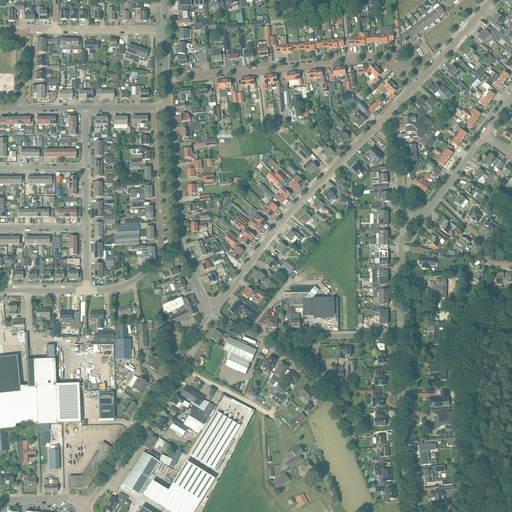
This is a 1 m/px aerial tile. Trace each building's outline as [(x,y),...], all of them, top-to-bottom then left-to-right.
[(177,0),(178,7),(182,6),(182,10),(186,10),(184,0),(177,0)] [(194,0),(195,10),(199,10),(199,6),(203,6),(203,10),(207,10),(207,2),(204,2),(203,0),(194,0)] [(238,3),(236,0),(225,0),(226,2),(226,8),(226,10),(231,10),(230,5),(238,3)] [(135,3),(135,9),(140,9),(140,21),(146,21),(146,13),(146,9),(142,9),(142,3),(135,3)] [(99,4),(99,8),(94,8),(94,12),(91,12),(91,18),(94,18),(94,21),(100,21),(100,12),(100,11),(104,11),(104,4),(99,4)] [(108,16),(108,21),(108,23),(112,23),(112,21),(114,21),(114,16),(115,13),(118,12),(118,11),(118,4),(113,4),(113,8),(111,8),(111,12),(108,12),(108,16)] [(132,9),(132,4),(126,4),(126,8),(125,8),(125,13),(122,13),(122,21),(128,21),(128,13),(132,13),(132,9)] [(440,6),(434,11),(439,17),(445,13),(440,6)] [(67,14),(70,14),(70,7),(65,7),(65,9),(64,9),(61,9),(61,20),(67,21),(67,14)] [(76,14),(79,14),(79,7),(74,7),(74,9),(73,9),(70,9),(70,7),(70,14),(70,21),(76,21),(76,14)] [(79,7),(79,14),(79,21),(86,21),(86,14),(89,14),(89,8),(83,7),(83,9),(80,9),(80,7),(79,7)] [(36,14),(39,14),(39,21),(46,21),(46,12),(42,12),(42,8),(36,8),(36,14)] [(29,13),(25,13),(25,21),(34,21),(34,13),(34,9),(29,9),(29,13)] [(8,15),(4,15),(3,20),(8,20),(8,21),(15,21),(16,11),(8,11),(8,15)] [(434,11),(429,15),(434,22),(439,17),(434,11)] [(181,19),(180,19),(180,24),(192,23),(192,12),(186,12),(181,13),(181,17),(181,19)] [(501,26),(505,20),(496,12),(495,13),(496,14),(492,18),(494,19),(490,23),(490,24),(496,28),(498,30),(498,31),(500,33),(503,36),(505,33),(506,33),(501,29),(502,27),(501,26)] [(429,15),(423,19),(428,26),(434,22),(429,15)] [(269,24),(267,16),(256,17),(257,25),(269,24)] [(423,19),(418,23),(423,30),(428,26),(423,19)] [(418,23),(412,27),(417,34),(423,30),(418,23)] [(412,27),(407,31),(412,38),(417,34),(412,27)] [(510,40),(503,36),(500,33),(498,31),(496,30),(494,32),(488,27),(485,31),(478,39),(486,46),(491,40),(494,42),(496,40),(498,42),(501,39),(508,44),(508,43),(510,41),(510,40)] [(375,28),(370,29),(371,35),(372,35),(372,37),(371,37),(371,42),(379,42),(379,44),(383,43),(382,35),(375,36),(374,33),(375,33),(375,28)] [(188,31),(180,31),(180,40),(184,40),(185,40),(188,40),(188,35),(191,35),(191,31),(188,31)] [(390,31),(382,31),(382,35),(383,43),(387,43),(387,41),(394,40),(393,34),(391,35),(390,31)] [(412,38),(407,31),(401,36),(406,43),(412,38)] [(360,37),(360,46),(365,45),(365,43),(371,42),(371,37),(368,38),(368,33),(364,33),(364,32),(359,33),(360,37)] [(266,41),(256,42),(257,46),(259,46),(259,50),(259,51),(260,56),(268,56),(268,49),(267,49),(267,47),(272,47),(271,37),(270,33),(265,33),(266,36),(266,41)] [(281,46),(276,46),(276,47),(277,52),(283,52),(283,54),(288,53),(287,45),(286,36),(280,37),(280,42),(281,42),(281,46)] [(37,39),(37,46),(45,46),(45,42),(55,42),(55,45),(55,46),(59,46),(59,44),(59,40),(55,40),(47,40),(47,37),(41,37),(41,39),(37,39)] [(360,46),(360,37),(353,38),(353,39),(349,39),(349,45),(356,44),(356,46),(360,46)] [(62,50),(70,50),(71,40),(63,40),(63,44),(59,44),(59,46),(59,52),(59,57),(59,60),(62,60),(62,50)] [(71,40),(70,50),(81,51),(81,50),(81,44),(78,44),(78,40),(71,40)] [(116,53),(116,55),(119,55),(119,45),(116,45),(116,40),(109,40),(109,49),(112,49),(112,52),(114,53),(116,53)] [(326,42),(321,43),(321,48),(329,47),(329,49),(333,49),(332,40),(326,41),(326,42)] [(338,40),(332,40),(333,49),(337,48),(337,46),(344,45),(343,40),(338,40)] [(81,51),(81,65),(86,65),(87,51),(89,51),(89,53),(94,54),(94,50),(97,50),(97,48),(98,43),(93,43),(93,42),(85,42),(84,47),(84,49),(84,50),(81,50),(81,51)] [(315,42),(310,43),(310,51),(315,51),(315,48),(321,48),(321,43),(315,43),(315,42)] [(192,49),(193,49),(193,46),(193,45),(179,43),(178,54),(185,55),(186,48),(192,49)] [(303,44),(298,45),(299,50),(306,49),(306,52),(310,51),(310,43),(303,43),(303,44)] [(247,51),(244,51),(245,58),(254,57),(252,44),(247,45),(247,51)] [(480,46),(487,53),(489,50),(482,44),(480,46)] [(137,57),(140,49),(128,45),(126,53),(124,58),(130,60),(134,61),(135,56),(137,57)] [(293,45),(287,45),(288,53),(292,53),(292,51),(299,50),(298,45),(293,46),(293,45)] [(198,46),(198,52),(199,62),(207,61),(206,46),(198,46)] [(238,57),(242,57),(241,49),(240,46),(235,47),(235,51),(228,52),(229,60),(238,59),(238,57)] [(464,55),(467,58),(468,59),(472,55),(477,61),(480,58),(474,53),(474,52),(470,48),(464,55)] [(145,62),(148,51),(140,49),(137,57),(135,56),(134,61),(133,62),(137,64),(138,60),(145,62)] [(214,61),(222,60),(221,53),(218,53),(218,50),(213,51),(213,54),(214,61)] [(183,56),(183,58),(178,58),(179,65),(187,64),(194,63),(193,55),(190,56),(191,59),(187,60),(186,57),(187,56),(183,56)] [(47,67),(47,57),(40,57),(40,59),(37,59),(37,67),(47,67)] [(490,66),(496,60),(494,58),(488,64),(489,65),(486,68),(487,69),(488,68),(490,66)] [(367,68),(367,67),(364,68),(364,67),(358,68),(358,73),(364,72),(365,72),(365,73),(369,77),(378,69),(373,64),(369,69),(367,68)] [(487,69),(486,68),(482,65),(475,73),(477,74),(480,77),(483,73),(487,69)] [(453,66),(447,72),(450,76),(451,77),(448,79),(451,81),(455,85),(456,86),(464,93),(467,90),(458,80),(457,81),(454,78),(456,76),(457,77),(462,73),(455,66),(454,68),(453,66)] [(340,80),(339,68),(332,69),(333,75),(331,75),(331,76),(332,76),(331,82),(335,82),(335,81),(340,80)] [(345,68),(339,68),(340,80),(345,80),(348,80),(347,74),(348,74),(345,74),(345,68)] [(378,69),(369,77),(369,78),(374,83),(370,87),(373,89),(381,82),(377,78),(382,73),(378,69)] [(37,73),(37,80),(44,80),(44,76),(47,76),(47,75),(51,75),(51,70),(44,70),(44,73),(37,73)] [(322,70),(316,71),(317,79),(321,78),(322,83),(325,82),(325,79),(324,74),(322,74),(322,70)] [(317,79),(316,71),(310,71),(310,78),(309,78),(309,84),(312,84),(312,79),(317,79)] [(302,79),(300,79),(299,72),(293,73),(294,81),(294,86),(300,86),(303,85),(301,79),(302,79)] [(504,72),(499,79),(505,82),(509,76),(504,72)] [(294,81),(293,73),(287,74),(288,80),(286,81),(285,91),(289,91),(290,82),(294,81)] [(483,73),(480,77),(478,78),(490,86),(494,81),(496,83),(495,85),(500,88),(505,82),(499,79),(497,77),(498,75),(495,73),(491,79),(483,73)] [(277,88),(280,87),(279,82),(279,81),(277,81),(276,75),(270,76),(272,88),(277,88)] [(271,84),(270,76),(264,76),(265,83),(263,83),(263,84),(263,89),(266,89),(267,84),(271,84)] [(253,77),(247,78),(248,86),(253,86),(254,91),(257,90),(256,84),(254,84),(253,77)] [(248,86),(247,78),(241,79),(242,85),(240,85),(240,86),(240,92),(243,92),(244,89),(245,89),(245,91),(249,90),(248,86)] [(478,79),(471,86),(474,89),(481,82),(478,79)] [(97,84),(96,84),(96,90),(96,92),(100,92),(100,99),(107,99),(107,92),(107,89),(100,89),(100,85),(101,84),(101,80),(97,80),(97,84)] [(234,92),(233,84),(231,84),(231,80),(225,81),(225,89),(226,89),(226,94),(231,93),(234,92)] [(225,89),(225,81),(218,81),(219,88),(217,88),(218,88),(217,94),(221,94),(221,89),(225,89)] [(384,84),(380,89),(382,91),(385,94),(387,93),(387,92),(394,85),(390,81),(386,84),(385,85),(384,84)] [(121,91),(121,99),(128,99),(128,94),(132,94),(132,83),(129,83),(129,88),(121,88),(121,91)] [(66,99),(65,87),(59,87),(59,84),(56,84),(56,86),(56,92),(56,96),(59,96),(59,99),(66,99)] [(92,92),(92,90),(96,90),(96,84),(89,84),(89,92),(86,92),(86,99),(92,99),(92,92)] [(447,101),(452,95),(443,85),(440,88),(435,84),(430,90),(437,96),(439,94),(447,101)] [(394,85),(387,92),(387,93),(385,94),(390,100),(394,96),(395,96),(394,94),(398,90),(394,85)] [(136,87),(136,96),(140,96),(140,99),(148,99),(148,91),(143,91),(143,87),(136,87)] [(212,97),(212,94),(212,90),(207,90),(207,87),(199,88),(199,90),(195,91),(195,96),(200,96),(199,95),(208,94),(208,97),(208,103),(216,103),(215,97),(212,97)] [(191,89),(183,90),(184,96),(183,96),(183,98),(185,98),(185,101),(188,101),(188,96),(191,95),(191,89)] [(489,92),(485,98),(490,102),(495,96),(489,92)] [(486,108),(490,102),(485,98),(483,96),(482,98),(479,102),(486,108)] [(421,98),(415,104),(416,105),(417,106),(417,105),(420,108),(419,110),(422,113),(426,109),(428,112),(430,112),(432,110),(432,109),(431,109),(434,106),(428,100),(425,102),(421,98)] [(372,114),(379,107),(382,104),(379,100),(368,110),(372,114)] [(368,111),(360,103),(357,106),(364,114),(368,118),(371,114),(368,111)] [(405,126),(406,126),(413,126),(422,115),(418,111),(414,111),(415,117),(410,118),(410,117),(404,118),(405,126)] [(473,114),(471,117),(476,121),(481,115),(475,111),(473,114)] [(189,117),(189,113),(181,114),(182,122),(191,121),(191,117),(189,117)] [(352,119),(350,121),(353,124),(355,123),(355,124),(359,127),(366,121),(362,117),(361,116),(361,117),(357,113),(352,119)] [(413,126),(406,126),(407,133),(412,132),(414,132),(416,132),(417,137),(427,144),(428,143),(433,137),(434,135),(437,131),(438,130),(433,125),(433,124),(422,115),(413,126)] [(466,118),(464,121),(467,123),(468,124),(472,127),(476,121),(471,117),(468,115),(467,117),(467,118),(466,118)] [(114,127),(111,127),(111,134),(114,134),(114,129),(120,129),(120,117),(114,117),(114,127)] [(130,133),(130,129),(130,126),(127,126),(127,117),(120,117),(120,129),(127,129),(127,134),(130,133)] [(37,125),(43,125),(43,118),(36,118),(36,124),(34,124),(34,130),(34,135),(43,135),(43,132),(39,132),(39,130),(37,130),(37,125)] [(58,118),(49,118),(49,125),(49,132),(50,132),(50,135),(58,135),(58,133),(55,133),(55,132),(52,132),(52,125),(58,125),(58,118)] [(107,125),(107,118),(101,118),(101,125),(103,125),(103,127),(104,128),(105,128),(106,129),(107,129),(107,138),(111,138),(111,127),(111,125),(107,125)] [(339,119),(335,123),(340,128),(344,124),(339,119)] [(467,135),(462,131),(463,130),(459,128),(460,127),(457,125),(454,129),(457,131),(455,133),(456,133),(455,135),(462,141),(467,135)] [(189,129),(182,130),(183,138),(184,138),(184,140),(189,140),(189,138),(193,137),(193,129),(189,129)] [(342,130),(333,139),(338,144),(341,141),(343,143),(349,137),(342,130)] [(94,142),(94,149),(105,149),(105,144),(105,142),(111,142),(111,140),(117,140),(117,138),(114,138),(111,138),(107,138),(102,138),(101,135),(94,135),(94,138),(99,138),(99,142),(94,142)] [(453,143),(451,146),(455,149),(457,146),(458,147),(462,141),(455,135),(454,136),(453,137),(456,139),(453,143)] [(137,140),(136,140),(136,145),(136,146),(149,145),(149,144),(150,144),(149,140),(148,140),(148,137),(143,137),(142,137),(142,136),(137,136),(137,140)] [(427,144),(417,137),(413,138),(414,142),(417,141),(418,143),(425,147),(427,144)] [(433,137),(428,143),(431,146),(436,139),(433,137)] [(320,140),(317,143),(323,149),(323,148),(324,150),(318,155),(321,158),(324,161),(327,159),(333,153),(330,149),(329,149),(328,149),(325,146),(326,145),(325,144),(324,145),(323,144),(320,140)] [(407,147),(408,154),(417,153),(416,149),(421,149),(421,145),(416,146),(407,146),(407,147)] [(436,148),(434,150),(448,160),(453,154),(451,153),(453,149),(448,145),(446,149),(445,148),(442,153),(436,148)] [(302,147),(298,152),(306,160),(311,156),(302,147)] [(361,160),(365,163),(367,161),(369,162),(371,160),(378,153),(373,148),(368,153),(369,153),(364,157),(361,160)] [(136,150),(134,150),(134,155),(142,154),(142,160),(144,160),(149,160),(149,159),(150,159),(151,158),(150,155),(149,155),(149,152),(149,151),(145,152),(145,149),(136,150)] [(192,149),(189,149),(184,150),(185,159),(189,158),(189,160),(195,159),(194,154),(192,154),(192,149)] [(448,160),(434,150),(433,152),(440,156),(436,161),(438,162),(444,166),(448,160)] [(378,153),(371,160),(373,163),(372,163),(375,166),(378,162),(378,163),(383,158),(378,153)] [(417,153),(408,154),(409,161),(408,161),(416,161),(416,164),(418,167),(425,164),(423,161),(422,160),(422,156),(417,157),(417,153)] [(490,154),(486,159),(492,164),(495,166),(499,160),(490,154)] [(256,167),(263,158),(263,155),(255,155),(255,162),(255,167),(256,167)] [(489,174),(495,166),(492,164),(486,159),(482,165),(486,167),(484,170),(489,174)] [(201,161),(197,161),(192,162),(193,166),(191,166),(191,167),(186,167),(186,170),(187,170),(188,178),(195,178),(195,177),(198,177),(197,170),(198,170),(198,169),(202,169),(201,161)] [(312,174),(317,168),(312,164),(309,161),(302,168),(306,171),(307,169),(312,174)] [(359,171),(362,174),(368,169),(361,161),(358,164),(357,163),(355,166),(354,165),(351,168),(356,173),(359,171)] [(292,164),(289,167),(295,173),(298,170),(292,164)] [(502,172),(500,170),(493,179),(496,181),(500,175),(503,177),(505,174),(508,177),(511,171),(511,169),(506,166),(502,172)] [(439,173),(441,171),(435,167),(433,170),(432,172),(435,174),(433,177),(435,178),(438,173),(439,173)] [(474,176),(478,179),(479,180),(481,176),(484,179),(487,176),(484,174),(484,173),(482,173),(478,170),(474,176)] [(279,171),(275,175),(276,177),(281,181),(282,182),(286,179),(279,171)] [(387,179),(387,175),(378,176),(378,174),(380,174),(379,171),(370,172),(371,176),(371,181),(372,181),(379,181),(379,184),(388,183),(389,182),(389,179),(388,179),(387,179)] [(417,178),(413,183),(419,188),(424,180),(426,180),(428,177),(430,174),(429,174),(428,173),(426,176),(423,179),(421,178),(420,180),(417,178)] [(274,174),(270,178),(277,186),(281,181),(276,177),(275,175),(274,174)] [(293,180),(299,186),(304,182),(297,175),(295,175),(294,175),(293,176),(292,178),(293,179),(293,180)] [(51,177),(46,177),(46,185),(46,188),(46,189),(51,189),(51,195),(55,195),(55,178),(52,178),(52,177),(51,177)] [(342,179),(336,184),(340,188),(338,190),(342,193),(347,198),(350,195),(347,192),(346,191),(349,187),(349,184),(349,183),(343,177),(342,179)] [(288,181),(287,182),(288,184),(291,187),(295,191),(297,189),(298,190),(300,187),(299,186),(293,180),(291,178),(288,181)] [(425,192),(431,184),(426,180),(424,180),(419,188),(425,192)] [(482,192),(484,190),(477,185),(475,188),(469,183),(467,185),(468,185),(467,187),(468,188),(465,192),(472,197),(476,192),(480,195),(482,192)] [(200,194),(199,185),(195,185),(188,186),(189,195),(200,194)] [(269,191),(262,185),(260,187),(264,191),(266,193),(269,191)] [(124,190),(124,186),(117,186),(117,190),(115,190),(115,194),(123,193),(122,190),(124,190)] [(281,189),(278,191),(282,195),(281,195),(286,200),(291,195),(287,192),(284,188),(283,188),(282,187),(281,189)] [(67,197),(67,198),(72,198),(72,196),(76,196),(76,189),(69,189),(67,189),(67,190),(67,197)] [(374,198),(379,198),(383,197),(383,203),(390,202),(389,193),(382,194),(381,190),(374,191),(374,198)] [(335,196),(330,191),(324,196),(326,199),(324,201),(331,206),(331,205),(331,203),(333,200),(336,200),(337,201),(338,200),(335,196)] [(339,192),(336,194),(339,197),(338,198),(348,206),(352,202),(347,198),(342,193),(341,194),(339,192)] [(139,199),(137,200),(137,203),(144,203),(145,203),(145,199),(148,199),(148,200),(149,200),(149,199),(152,199),(151,193),(152,193),(145,193),(139,194),(139,199)] [(272,198),(266,193),(264,196),(263,196),(270,202),(272,199),(272,198)] [(286,200),(281,195),(279,197),(278,195),(275,197),(282,204),(286,200)] [(455,202),(459,205),(460,206),(461,206),(464,209),(468,202),(465,200),(460,195),(455,202)] [(3,201),(3,200),(4,200),(4,196),(0,196),(0,205),(3,205),(6,205),(10,205),(15,205),(15,202),(7,202),(3,201)] [(274,213),(278,208),(273,204),(275,201),(272,199),(270,202),(266,206),(269,208),(274,213)] [(196,202),(196,204),(190,205),(190,213),(194,212),(194,214),(201,214),(201,210),(205,210),(204,201),(196,202)] [(323,206),(322,205),(319,201),(313,207),(318,211),(321,209),(330,218),(332,215),(323,206)] [(486,205),(484,208),(488,210),(490,208),(492,204),(488,201),(486,205)] [(75,207),(70,207),(70,218),(76,218),(76,217),(81,217),(81,209),(75,209),(75,207)] [(481,216),(477,214),(479,211),(472,207),(467,216),(471,217),(470,219),(473,221),(474,222),(475,222),(477,223),(481,216)] [(274,213),(269,208),(267,211),(265,209),(263,211),(270,218),(274,213)] [(371,209),(371,214),(373,214),(374,219),(388,219),(388,218),(389,218),(389,217),(389,215),(389,214),(388,214),(388,213),(386,213),(386,212),(385,212),(385,213),(384,213),(384,212),(382,212),(381,209),(371,209)] [(317,212),(315,215),(322,222),(325,219),(321,214),(320,215),(317,212)] [(495,222),(489,219),(485,225),(489,227),(487,230),(490,231),(487,236),(493,240),(495,236),(494,235),(505,216),(500,213),(495,222)] [(302,216),(300,218),(301,219),(300,220),(306,225),(309,221),(312,224),(312,223),(315,226),(318,223),(316,221),(318,219),(313,215),(311,218),(306,214),(303,217),(302,216)] [(248,222),(239,215),(236,219),(241,222),(245,225),(248,222)] [(257,215),(253,219),(262,227),(266,222),(257,215)] [(234,217),(231,221),(234,223),(244,230),(244,231),(245,229),(247,227),(245,225),(241,222),(236,219),(234,217)] [(452,230),(454,230),(456,227),(450,223),(449,224),(448,224),(449,223),(443,218),(438,225),(440,226),(439,228),(448,235),(452,230)] [(371,224),(371,229),(382,229),(382,227),(384,227),(384,226),(386,226),(387,226),(388,226),(388,224),(389,224),(389,223),(389,221),(389,220),(388,220),(388,219),(374,219),(374,224),(371,224)] [(262,227),(253,220),(249,224),(258,232),(262,227)] [(138,224),(121,225),(115,225),(115,235),(114,235),(114,236),(154,233),(153,233),(153,227),(150,227),(149,227),(146,228),(146,230),(140,231),(140,232),(138,232),(138,224)] [(197,224),(196,224),(191,224),(192,233),(198,232),(198,229),(203,228),(207,228),(207,225),(197,226),(197,224)] [(309,227),(305,231),(314,239),(317,241),(318,242),(320,240),(313,234),(315,232),(309,227)] [(251,242),(255,237),(247,231),(245,229),(244,231),(244,230),(241,234),(246,238),(251,242)] [(388,234),(388,232),(386,232),(384,232),(382,232),(382,229),(371,229),(371,234),(379,234),(379,239),(388,239),(388,238),(389,238),(389,237),(389,235),(389,234),(388,234)] [(291,231),(285,237),(289,241),(290,241),(291,242),(293,244),(297,239),(301,242),(304,238),(304,237),(308,240),(311,236),(305,231),(305,232),(301,236),(296,231),(294,234),(291,231)] [(114,236),(114,241),(114,245),(139,244),(138,238),(146,237),(146,240),(154,240),(153,234),(154,234),(154,233),(114,236)] [(430,236),(427,240),(431,242),(430,243),(430,244),(430,245),(431,245),(432,245),(438,249),(441,244),(442,245),(445,241),(442,239),(442,238),(439,236),(435,233),(433,235),(431,235),(430,236)] [(207,244),(206,243),(209,242),(208,241),(214,238),(215,238),(213,234),(208,236),(201,239),(202,242),(195,244),(197,251),(208,247),(206,247),(205,245),(207,244)] [(471,241),(468,238),(467,239),(463,235),(456,242),(460,246),(459,248),(459,249),(463,252),(468,247),(469,247),(470,247),(470,246),(469,245),(468,244),(471,241)] [(251,242),(246,238),(244,240),(242,238),(240,241),(247,247),(251,242)] [(375,249),(382,249),(382,246),(384,246),(388,246),(388,239),(379,239),(379,244),(370,244),(370,249),(375,249)] [(229,251),(226,247),(223,243),(220,245),(221,247),(223,251),(225,254),(229,251)] [(281,243),(276,250),(280,253),(281,254),(284,256),(287,252),(289,250),(286,248),(285,246),(281,243)] [(237,250),(235,252),(240,256),(244,251),(236,246),(234,248),(237,250)] [(207,255),(210,253),(208,247),(197,251),(200,258),(207,255)] [(370,249),(370,254),(375,254),(375,259),(379,259),(388,258),(388,252),(384,252),(384,251),(382,251),(382,249),(375,249),(370,249)] [(240,256),(235,252),(233,255),(231,253),(229,256),(237,261),(240,256)] [(155,254),(142,255),(137,255),(137,259),(144,259),(145,265),(151,262),(151,261),(152,261),(152,260),(155,260),(154,254),(155,254)] [(420,257),(419,265),(422,265),(422,268),(429,269),(429,266),(431,266),(433,266),(435,266),(435,259),(433,258),(434,254),(430,254),(427,254),(427,258),(420,257)] [(206,262),(202,264),(205,271),(210,269),(211,268),(210,264),(214,262),(215,263),(220,260),(218,255),(213,257),(208,260),(208,261),(206,262)] [(0,267),(1,267),(1,261),(8,261),(8,259),(12,259),(12,257),(8,256),(6,256),(1,256),(1,259),(0,259),(0,267)] [(114,265),(124,265),(123,256),(114,256),(114,261),(114,265)] [(267,260),(264,263),(265,264),(265,265),(269,268),(270,269),(271,268),(273,265),(278,268),(279,269),(281,266),(279,265),(278,265),(275,262),(276,262),(274,261),(270,258),(267,261),(267,260)] [(368,265),(368,269),(372,269),(381,268),(382,266),(384,266),(384,265),(388,265),(388,258),(379,259),(375,259),(375,263),(372,264),(372,265),(368,265)] [(77,279),(77,273),(79,273),(79,268),(75,268),(75,271),(70,271),(70,264),(79,264),(79,259),(67,259),(67,267),(67,272),(68,272),(68,279),(77,279)] [(286,260),(283,264),(285,265),(285,266),(292,271),(293,271),(296,267),(286,260)] [(471,270),(472,272),(474,275),(476,276),(474,279),(475,279),(473,282),(477,284),(478,284),(479,284),(484,275),(487,270),(483,268),(482,269),(481,268),(479,265),(471,270)] [(64,272),(67,272),(67,267),(64,267),(64,268),(60,268),(60,272),(56,272),(56,279),(64,279),(64,272)] [(163,275),(165,279),(171,276),(172,277),(179,273),(177,267),(169,271),(169,272),(163,275)] [(212,275),(207,277),(211,284),(218,281),(221,280),(219,276),(226,273),(225,272),(223,267),(217,270),(214,271),(212,272),(213,274),(212,275)] [(37,279),(37,273),(39,273),(39,271),(39,268),(33,269),(33,273),(29,273),(29,279),(29,280),(29,281),(32,281),(33,280),(33,279),(37,279)] [(372,269),(372,278),(388,278),(388,272),(384,272),(384,271),(381,271),(381,268),(372,269)] [(43,271),(39,271),(39,273),(39,276),(42,276),(42,279),(43,279),(43,280),(46,280),(46,279),(50,279),(50,278),(53,278),(53,272),(50,272),(50,269),(46,269),(46,273),(43,273),(43,271)] [(10,276),(10,270),(0,270),(0,272),(0,280),(1,280),(1,276),(6,276),(10,276)] [(254,279),(258,282),(260,284),(262,280),(266,283),(266,284),(269,287),(272,282),(265,277),(259,272),(254,279)] [(495,277),(495,278),(496,278),(496,285),(501,285),(502,285),(502,283),(507,283),(511,283),(511,273),(507,273),(504,273),(502,273),(502,272),(497,272),(497,276),(496,276),(495,276),(495,277)] [(372,288),(375,288),(382,288),(382,286),(384,286),(384,285),(385,285),(386,285),(388,285),(388,278),(372,278),(372,288)] [(185,287),(182,280),(173,284),(175,291),(162,296),(163,301),(166,299),(179,294),(178,290),(179,289),(179,290),(185,287)] [(447,280),(440,280),(435,280),(436,284),(436,293),(436,299),(447,299),(447,280)] [(248,299),(251,295),(257,300),(255,302),(259,304),(263,300),(262,300),(265,296),(259,292),(257,295),(253,292),(248,288),(242,295),(248,299)] [(373,293),(373,298),(374,298),(388,298),(388,291),(384,291),(382,291),(382,288),(375,288),(375,293),(373,293)] [(178,322),(197,313),(194,307),(197,306),(192,295),(182,299),(182,297),(168,303),(163,305),(164,318),(165,320),(167,325),(169,324),(173,332),(181,329),(178,322)] [(306,299),(303,299),(303,306),(303,316),(313,316),(316,319),(332,318),(335,315),(338,315),(338,298),(306,299)] [(372,308),(375,308),(382,308),(382,305),(384,305),(384,304),(388,304),(388,298),(374,298),(373,298),(373,304),(371,304),(371,308),(372,308)] [(232,309),(230,312),(232,313),(231,313),(232,313),(231,314),(237,319),(241,315),(243,317),(245,315),(247,316),(245,320),(253,325),(257,319),(260,315),(261,314),(252,308),(248,305),(243,302),(240,306),(236,303),(235,304),(234,306),(233,305),(231,308),(232,309)] [(16,304),(8,304),(8,311),(8,315),(16,314),(16,311),(16,310),(16,304)] [(118,310),(120,315),(121,316),(131,312),(130,310),(135,309),(133,305),(129,307),(129,306),(118,310)] [(284,306),(284,310),(285,310),(285,315),(291,315),(291,314),(291,308),(292,308),(292,306),(284,306)] [(382,308),(375,308),(375,313),(379,313),(379,318),(388,318),(388,311),(384,311),(384,310),(382,310),(382,308)] [(39,318),(39,321),(38,321),(38,326),(43,326),(44,321),(43,321),(43,318),(42,318),(49,318),(49,310),(36,310),(36,318),(39,318)] [(257,324),(257,326),(267,326),(268,328),(276,328),(276,325),(280,325),(280,317),(271,317),(271,310),(266,310),(260,320),(257,324)] [(446,311),(435,311),(435,315),(438,315),(438,319),(446,319),(446,311)] [(90,312),(90,320),(98,320),(98,329),(102,329),(103,320),(103,313),(90,312)] [(291,316),(290,316),(290,322),(292,322),(292,328),(300,327),(300,314),(291,314),(291,315),(291,316)] [(375,318),(375,328),(380,328),(380,325),(384,325),(384,324),(388,324),(388,318),(379,318),(375,318)] [(424,331),(424,332),(425,332),(434,332),(434,341),(434,345),(439,345),(439,331),(439,329),(443,329),(443,322),(427,322),(427,326),(424,326),(424,331)] [(115,340),(115,360),(131,360),(131,339),(126,339),(126,324),(118,324),(118,325),(113,326),(114,340),(115,340)] [(148,347),(147,329),(146,324),(138,325),(139,348),(148,347)] [(113,340),(113,331),(98,331),(98,336),(94,336),(94,343),(114,343),(114,340),(113,340)] [(221,337),(228,340),(229,338),(230,336),(223,333),(222,335),(215,331),(210,338),(217,343),(221,337)] [(229,338),(228,340),(223,350),(231,353),(226,365),(246,375),(248,370),(250,365),(249,365),(250,362),(251,362),(251,363),(257,350),(256,350),(246,346),(247,344),(238,340),(237,341),(229,338)] [(378,351),(378,357),(378,365),(388,365),(388,356),(386,356),(386,351),(384,351),(384,344),(378,344),(378,351)] [(47,359),(26,360),(27,386),(27,388),(34,388),(36,388),(37,424),(57,423),(80,422),(78,384),(56,385),(54,345),(47,346),(47,359)] [(351,355),(351,347),(337,348),(337,352),(336,352),(336,355),(337,355),(337,360),(344,360),(344,355),(351,355)] [(0,357),(0,429),(15,428),(15,425),(37,424),(36,388),(34,388),(27,388),(27,386),(20,387),(16,356),(0,357)] [(156,367),(160,361),(161,362),(161,361),(152,356),(146,365),(155,371),(157,368),(156,367)] [(199,366),(202,368),(204,364),(203,363),(204,362),(203,362),(205,359),(200,356),(197,361),(195,364),(199,366)] [(271,372),(277,359),(270,356),(267,361),(265,359),(261,367),(266,369),(265,371),(265,373),(269,375),(271,372)] [(269,375),(268,378),(271,380),(276,382),(273,386),(276,388),(277,385),(283,375),(288,367),(282,364),(283,363),(282,363),(281,363),(274,375),(271,373),(269,375)] [(446,365),(435,365),(430,365),(430,368),(426,368),(426,375),(440,375),(441,380),(446,380),(446,365)] [(338,367),(332,367),(333,379),(339,378),(344,377),(343,371),(339,371),(338,367)] [(294,386),(300,378),(290,371),(287,377),(283,375),(277,385),(281,388),(288,378),(292,381),(291,384),(294,386)] [(383,372),(375,372),(375,377),(375,386),(385,386),(385,377),(383,377),(383,372)] [(132,388),(141,393),(140,393),(144,386),(145,387),(147,384),(139,379),(132,388)] [(261,390),(252,385),(248,393),(257,397),(261,390)] [(277,393),(272,399),(280,405),(285,399),(281,396),(285,392),(277,386),(274,391),(277,393)] [(306,386),(302,389),(298,393),(301,397),(302,396),(308,402),(314,396),(306,386)] [(180,395),(191,402),(190,404),(203,412),(207,406),(202,403),(205,398),(191,389),(190,391),(185,387),(184,387),(185,388),(181,395),(180,395)] [(449,394),(449,391),(441,391),(441,398),(431,398),(431,403),(429,403),(430,407),(449,406),(449,398),(447,398),(447,394),(449,394)] [(383,406),(383,398),(380,398),(380,393),(373,393),(373,398),(372,398),(371,398),(371,403),(373,403),(373,407),(383,406)] [(113,394),(98,394),(99,421),(114,421),(113,394)] [(209,416),(179,398),(175,395),(172,399),(171,398),(168,403),(172,405),(173,404),(178,407),(179,407),(180,407),(182,405),(188,409),(187,410),(191,413),(184,424),(193,430),(198,434),(209,416)] [(123,413),(125,414),(129,416),(133,411),(137,406),(130,402),(123,413)] [(303,409),(305,412),(312,406),(309,403),(303,409)] [(169,411),(175,415),(178,410),(171,406),(169,411)] [(185,454),(213,470),(238,425),(214,411),(196,443),(193,441),(185,454)] [(435,414),(436,427),(440,426),(440,425),(445,425),(446,425),(451,425),(450,418),(454,418),(454,411),(450,412),(450,414),(444,415),(442,415),(442,413),(435,414)] [(375,418),(375,426),(386,426),(385,418),(383,418),(383,412),(375,413),(375,418)] [(296,418),(289,424),(294,429),(306,418),(303,414),(297,419),(296,418)] [(154,428),(160,431),(161,432),(162,431),(163,433),(166,432),(167,429),(167,427),(165,426),(167,422),(160,418),(154,428)] [(182,437),(182,436),(183,437),(187,431),(189,433),(190,432),(191,433),(193,430),(191,429),(188,427),(187,428),(175,420),(169,428),(182,437)] [(81,424),(62,424),(62,450),(96,449),(95,426),(81,426),(81,424)] [(49,434),(40,434),(41,447),(46,447),(46,444),(50,443),(49,434)] [(385,444),(384,435),(376,436),(376,438),(373,438),(373,439),(373,443),(374,443),(376,443),(377,448),(384,447),(384,449),(388,448),(388,444),(385,444)] [(149,436),(143,446),(151,451),(155,444),(158,446),(163,445),(165,442),(159,438),(157,441),(149,436)] [(19,442),(20,463),(28,462),(28,458),(36,457),(35,451),(27,451),(27,445),(29,445),(29,440),(27,441),(27,442),(19,442)] [(69,477),(69,489),(87,489),(113,449),(102,442),(81,477),(69,477)] [(422,446),(419,446),(419,452),(420,452),(420,453),(420,459),(419,459),(420,465),(421,465),(429,464),(428,453),(428,451),(436,450),(435,444),(432,445),(432,444),(422,445),(422,446)] [(50,450),(50,470),(59,470),(58,446),(55,446),(55,450),(50,450)] [(299,462),(302,460),(300,456),(303,453),(300,447),(292,452),(296,457),(286,463),(289,468),(299,462)] [(389,457),(388,448),(384,449),(384,447),(377,448),(377,451),(381,450),(382,458),(389,457)] [(143,452),(131,472),(129,471),(120,486),(125,489),(125,487),(139,495),(159,462),(143,452)] [(159,461),(160,461),(169,466),(172,459),(161,454),(159,461)] [(308,460),(302,464),(308,473),(313,469),(308,460)] [(149,480),(140,496),(167,511),(192,511),(212,478),(183,461),(166,490),(149,480)] [(157,470),(166,474),(169,467),(160,463),(157,470)] [(384,464),(374,465),(375,476),(382,475),(383,482),(386,482),(391,482),(391,481),(393,481),(393,480),(394,480),(393,477),(392,477),(392,476),(391,470),(384,471),(383,464),(384,464)] [(429,469),(423,470),(423,476),(425,477),(426,483),(436,482),(436,481),(437,481),(436,476),(433,477),(433,472),(443,471),(443,466),(445,466),(444,466),(429,467),(429,469)] [(0,467),(0,477),(0,478),(1,485),(13,485),(13,480),(13,475),(10,475),(5,475),(5,472),(3,471),(0,471),(0,467)] [(24,482),(24,486),(36,485),(36,480),(35,476),(34,476),(23,476),(23,482),(24,482)] [(53,480),(44,480),(44,492),(57,493),(57,486),(57,480),(53,480)] [(275,481),(272,483),(278,491),(281,488),(275,481)] [(386,490),(386,493),(386,496),(383,496),(384,503),(388,502),(388,500),(396,499),(395,489),(386,490)] [(431,509),(450,505),(451,504),(450,499),(442,500),(441,496),(445,495),(444,490),(439,491),(436,492),(435,492),(430,493),(432,501),(430,501),(431,509)] [(303,493),(296,499),(301,507),(309,502),(303,493)] [(130,505),(125,502),(128,499),(120,494),(116,499),(112,497),(109,503),(108,502),(104,509),(106,510),(109,511),(112,511),(114,509),(117,511),(120,506),(126,510),(130,505)]
